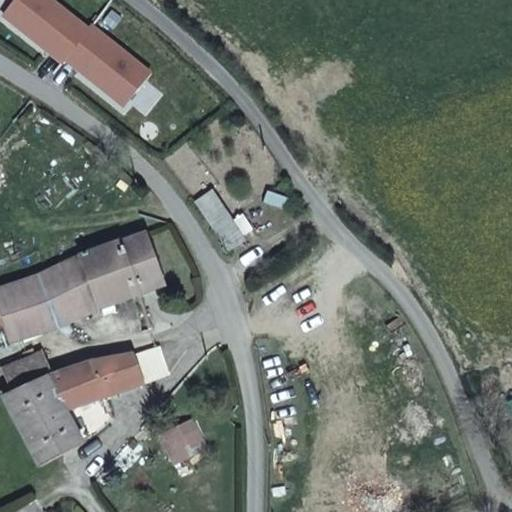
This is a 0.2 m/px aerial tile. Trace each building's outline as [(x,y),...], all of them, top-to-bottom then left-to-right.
[(215,194),(197,205),(229,251),(245,240),(230,217),(215,194)] [(0,294),(0,317),(0,319),(9,346),(165,289),(145,237),(81,261),(0,294)] [(54,379),(47,383),(15,397),(7,401),(4,403),(41,471),(84,448),(66,415),(125,394),(166,379),(159,351),(132,358),(91,366),(54,379)] [(25,355),(28,363),(36,358),(33,352),(25,355)] [(3,374),(11,388),(15,397),(47,383),(54,379),(42,356),(36,358),(28,363),(3,374)] [(11,388),(3,392),(7,401),(15,397),(11,388)] [(209,449),(193,424),(179,432),(191,452),(194,458),(209,449)] [(162,442),(174,462),(178,468),(194,458),(191,452),(179,432),(162,442)]
